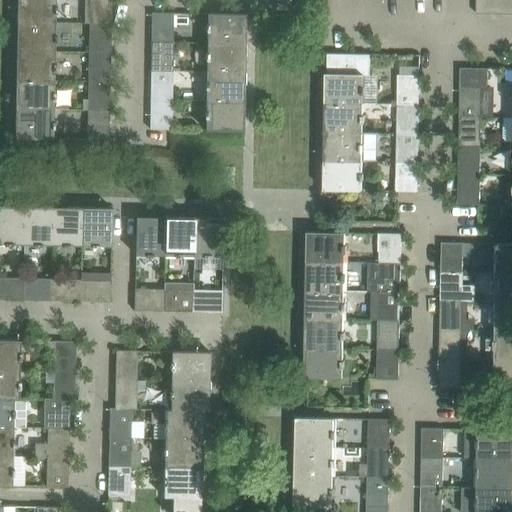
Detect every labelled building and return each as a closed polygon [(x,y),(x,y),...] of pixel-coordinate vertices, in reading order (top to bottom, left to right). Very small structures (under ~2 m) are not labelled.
[(55,22),(55,0),(17,0),(17,21),(55,22)] [(89,0),(89,23),(111,23),(111,0),(89,0)] [(475,0),(476,13),(506,14),(506,0),(475,0)] [(151,42),(173,42),(173,13),(151,12),(151,42)] [(245,44),(245,14),(207,13),(207,43),(245,44)] [(16,50),(54,51),(55,22),(17,21),(16,50)] [(110,52),(111,23),(89,23),(88,52),(110,52)] [(172,71),(173,42),(151,42),(150,70),(172,71)] [(207,43),(206,72),(244,73),(245,44),(207,43)] [(16,79),(54,80),(54,51),(16,50),(16,79)] [(88,52),(88,81),(110,81),(110,52),(88,52)] [(327,53),(327,73),(326,73),(325,103),(363,103),(363,75),(370,75),(370,73),(370,54),(327,53)] [(460,67),(459,118),(481,118),(482,88),(488,88),(488,68),(460,67)] [(150,70),(150,99),(172,100),(172,71),(150,70)] [(206,72),(206,101),(244,101),(244,73),(206,72)] [(397,104),(419,104),(419,75),(397,74),(397,104)] [(15,108),(53,109),(54,80),(16,79),(15,108)] [(87,110),(109,110),(110,81),(88,81),(87,110)] [(171,129),(172,100),(150,99),(149,129),(169,129),(171,129)] [(206,101),(205,130),(243,130),(244,101),(206,101)] [(325,103),(325,132),(363,132),(363,103),(325,103)] [(419,133),(419,104),(397,104),(397,133),(419,133)] [(15,108),(15,138),(53,138),(53,109),(15,108)] [(109,140),(109,110),(87,110),(87,139),(109,140)] [(459,146),(481,146),(481,118),(459,118),(459,146)] [(363,132),(325,132),(324,160),(362,160),(363,132)] [(396,160),(418,161),(419,133),(397,133),(396,160)] [(459,146),(458,174),(481,175),(481,146),(459,146)] [(324,160),(324,189),(362,190),(362,160),(324,160)] [(418,191),(418,161),(396,160),(396,191),(418,191)] [(458,204),(480,204),(481,175),(458,174),(458,204)] [(0,243),(23,244),(24,206),(0,205),(0,243)] [(23,244),(52,244),(53,206),(24,206),(23,244)] [(53,206),(52,244),(81,245),(82,207),(53,206)] [(111,246),(112,215),(112,208),(82,207),(81,245),(111,246)] [(165,217),(136,216),(135,254),(164,255),(165,217)] [(194,217),(165,217),(164,255),(192,255),(194,217)] [(192,255),(223,256),(224,218),(194,217),(192,255)] [(307,232),(307,261),(345,262),(345,232),(307,232)] [(379,233),(379,262),(401,262),(401,233),(379,233)] [(441,242),(441,272),(463,272),(463,258),(463,243),(463,242),(458,242),(441,242)] [(497,243),(497,244),(497,273),(511,273),(511,243),(497,243)] [(307,261),(306,290),(344,291),(344,289),(345,262),(307,261)] [(400,292),(401,262),(379,262),(378,289),(378,291),(400,292)] [(462,301),(463,272),(441,272),(440,301),(462,301)] [(511,302),(511,273),(497,273),(496,289),(496,302),(511,302)] [(0,299),(22,300),(22,289),(22,278),(0,277),(0,299)] [(51,300),(51,289),(51,278),(22,278),(22,289),(22,300),(51,300)] [(80,301),(80,279),(51,278),(51,289),(51,300),(80,301)] [(110,280),(80,279),(80,301),(110,302),(110,280)] [(163,311),(163,289),(134,288),(134,310),(163,311)] [(163,289),(163,311),(191,311),(191,289),(175,289),(163,289)] [(222,290),(191,289),(191,311),(221,312),(222,290)] [(306,290),(306,319),(344,320),(344,291),(306,290)] [(378,291),(378,321),(400,321),(400,292),(378,291)] [(440,301),(439,330),(461,330),(462,301),(440,301)] [(511,330),(511,302),(496,302),(495,331),(511,330)] [(306,319),(305,348),(343,349),(344,320),(306,319)] [(399,350),(400,321),(378,321),(377,349),(399,350)] [(461,359),(461,330),(439,330),(439,359),(461,359)] [(511,330),(495,331),(495,360),(511,360),(511,330)] [(20,340),(0,339),(0,368),(19,369),(20,340)] [(54,341),(53,369),(75,369),(76,341),(54,340),(54,341)] [(304,377),(308,377),(342,378),(343,349),(305,348),(304,377)] [(398,379),(399,350),(377,349),(376,378),(398,379)] [(115,379),(137,379),(137,351),(137,350),(115,350),(115,379)] [(171,380),(209,380),(209,352),(171,351),(171,380)] [(461,359),(439,359),(438,387),(460,388),(460,387),(461,359)] [(511,360),(495,360),(494,388),(494,389),(511,388),(511,360)] [(19,369),(0,368),(0,396),(14,397),(19,397),(19,369)] [(74,400),(75,369),(53,369),(53,398),(58,398),(70,398),(70,400),(74,400)] [(136,408),(137,379),(115,379),(114,408),(131,408),(136,408)] [(203,409),(203,410),(208,410),(209,380),(171,380),(170,408),(203,409)] [(0,425),(13,426),(25,426),(26,397),(19,397),(0,396),(0,425)] [(47,409),(47,426),(69,427),(70,400),(70,398),(58,398),(57,409),(47,409)] [(109,407),(109,437),(131,437),(131,408),(114,408),(109,407)] [(203,439),(203,410),(203,409),(170,408),(165,408),(165,421),(156,421),(153,426),(152,438),(165,438),(203,439)] [(296,417),(296,446),(334,447),(334,418),(296,417)] [(390,448),(390,419),(368,418),(368,447),(390,448)] [(13,426),(0,425),(0,454),(13,455),(13,426)] [(33,456),(46,456),(68,456),(69,427),(47,426),(47,441),(34,441),(33,456)] [(422,427),(421,457),(443,457),(444,428),(422,427)] [(478,429),(477,458),(511,459),(511,429),(478,428),(478,429)] [(109,437),(108,465),(130,465),(148,466),(148,454),(130,454),(131,437),(109,437)] [(164,466),(202,466),(203,439),(165,438),(164,466)] [(296,446),(295,475),(333,476),(334,447),(296,446)] [(368,447),(367,476),(389,477),(390,448),(368,447)] [(13,455),(0,454),(0,484),(12,485),(13,455)] [(68,486),(68,456),(46,456),(46,486),(68,486)] [(443,486),(443,457),(421,457),(421,485),(443,486)] [(511,459),(477,458),(477,486),(511,487),(511,459)] [(107,495),(129,496),(130,465),(108,465),(107,495)] [(199,511),(200,497),(201,497),(202,466),(164,466),(163,496),(172,496),(171,511),(199,511)] [(333,476),(295,475),(294,505),(332,505),(333,476)] [(388,511),(389,477),(367,476),(366,506),(366,511),(388,511)] [(420,511),(442,511),(443,486),(421,485),(420,511)] [(511,511),(511,487),(477,486),(476,511),(511,511)]
